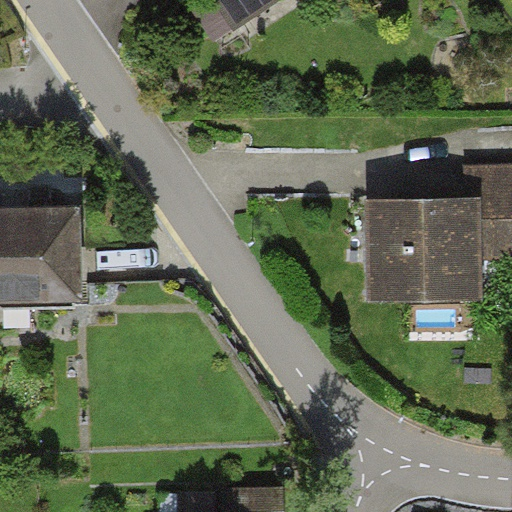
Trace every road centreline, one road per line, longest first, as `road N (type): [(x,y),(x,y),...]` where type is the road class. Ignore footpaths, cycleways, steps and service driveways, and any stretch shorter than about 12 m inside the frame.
road 1 (residential): [(113,97),(314,389),(376,461)]
road 2 (residential): [(376,461),(511,480)]
